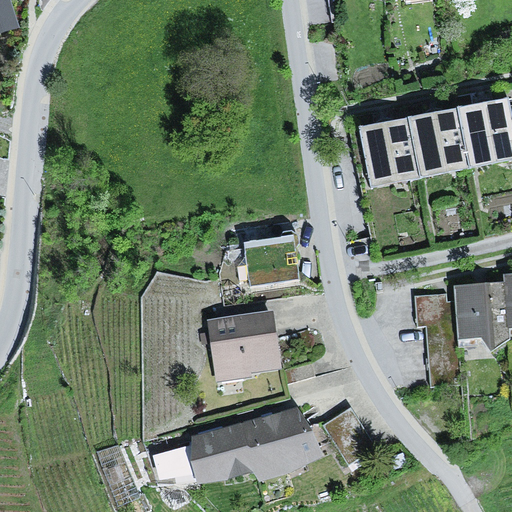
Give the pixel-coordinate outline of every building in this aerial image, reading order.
[(0,0),(0,36),(15,32),(4,0),(0,0)] [(356,128),(368,189),(511,161),(511,109),(510,99),(384,123),(356,128)] [(298,288),(291,241),(240,247),(247,296),(298,288)] [(511,275),(500,276),(501,283),(505,337),(511,336),(511,275)] [(501,283),(453,287),(454,300),(458,353),(488,350),(505,337),(501,283)] [(446,293),(414,296),(417,327),(427,326),(431,386),(460,384),(458,353),(454,300),(447,301),(446,293)] [(210,382),(278,371),(269,318),(202,329),(210,382)] [(313,460),(299,408),(176,442),(190,493),(313,460)] [(351,408),(323,426),(349,467),(377,450),(351,408)]
